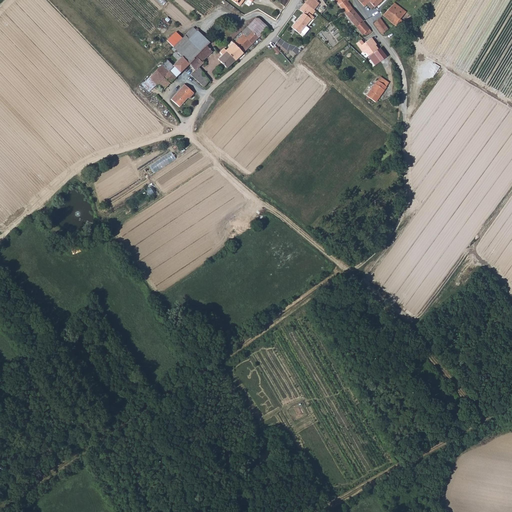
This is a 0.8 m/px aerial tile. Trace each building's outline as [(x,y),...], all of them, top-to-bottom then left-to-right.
[(314,5),(307,0),(305,0),(304,3),(311,9),(314,5)] [(334,0),(335,0),(343,11),(350,5),(346,0),(334,0)] [(311,9),(304,3),(299,9),(302,12),(290,27),(299,34),(310,20),(306,15),(311,9)] [(405,13),(406,12),(394,3),(390,6),(387,10),(382,15),(394,25),(395,24),(397,26),(402,21),(400,19),(403,15),(402,15),(405,13)] [(352,8),(350,5),(343,11),(345,14),(352,8)] [(362,21),(352,8),(345,14),(355,26),(362,21)] [(248,27),(252,31),(258,24),(261,21),(256,17),(248,27)] [(381,34),(387,29),(380,18),(373,23),(381,34)] [(364,33),(366,31),(368,33),(371,31),(362,21),(355,26),(360,32),(362,34),(364,33)] [(264,30),(258,24),(252,31),(258,37),(261,35),(263,38),(269,32),(266,29),(264,30)] [(243,34),(246,37),(252,31),(248,27),(247,26),(242,32),(243,34)] [(177,51),(181,55),(183,58),(185,56),(184,55),(185,53),(183,51),(192,42),(198,48),(202,44),(201,43),(203,41),(207,45),(210,42),(198,30),(177,51)] [(258,37),(252,31),(246,37),(252,44),(254,46),(257,43),(255,41),(258,37)] [(234,44),(243,53),(252,44),(246,37),(243,34),(234,44)] [(372,37),(363,43),(362,40),(357,44),(363,53),(365,52),(368,57),(379,49),(376,45),(377,44),(372,37)] [(185,56),(183,58),(186,61),(189,64),(192,68),(188,72),(197,80),(198,80),(200,82),(205,87),(210,81),(199,67),(203,63),(202,62),(213,51),(207,45),(203,41),(201,43),(202,44),(198,48),(192,42),(183,51),(185,53),(184,55),(185,56)] [(277,42),(271,49),(276,54),(280,50),(284,54),(287,51),(277,42)] [(235,60),(243,53),(234,44),(233,43),(225,51),(235,60)] [(157,54),(164,61),(172,53),(165,45),(157,54)] [(375,65),(385,57),(379,48),(379,49),(368,57),(375,65)] [(225,52),(219,59),(227,68),(235,60),(225,51),(225,52)] [(177,64),(183,70),(189,64),(186,61),(183,58),(180,61),(177,64)] [(163,78),(169,84),(183,70),(177,64),(170,71),(168,72),(166,70),(161,65),(154,72),(150,76),(163,89),(165,87),(160,81),(163,78)] [(163,89),(150,76),(149,77),(156,84),(162,90),(163,89)] [(156,84),(149,77),(142,84),(148,91),(156,84)] [(165,87),(169,84),(163,78),(160,81),(165,87)] [(386,87),(377,81),(367,96),(375,102),(386,87)] [(178,98),(185,104),(190,98),(191,97),(192,98),(196,93),(186,85),(175,99),(176,100),(178,98)] [(175,99),(174,100),(173,101),(182,108),(185,104),(178,98),(176,100),(175,99)] [(171,152),(149,167),(153,173),(175,158),(171,152)]
